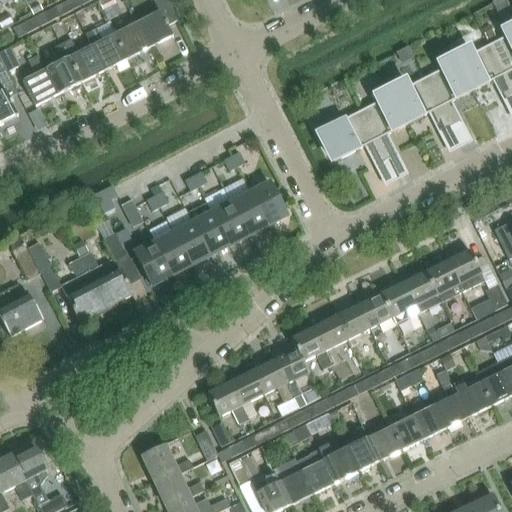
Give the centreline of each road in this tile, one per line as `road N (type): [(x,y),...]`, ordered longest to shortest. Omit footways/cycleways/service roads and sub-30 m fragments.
road 1 (residential): [(0,176),(240,53)]
road 2 (residential): [(330,244),(240,53)]
road 3 (residential): [(24,401),(154,329),(170,326),(206,350)]
road 4 (residential): [(330,244),(511,150)]
road 5 (residential): [(363,511),(511,438)]
road 6 (residential): [(206,350),(330,244)]
road 7 (residential): [(93,452),(206,350)]
